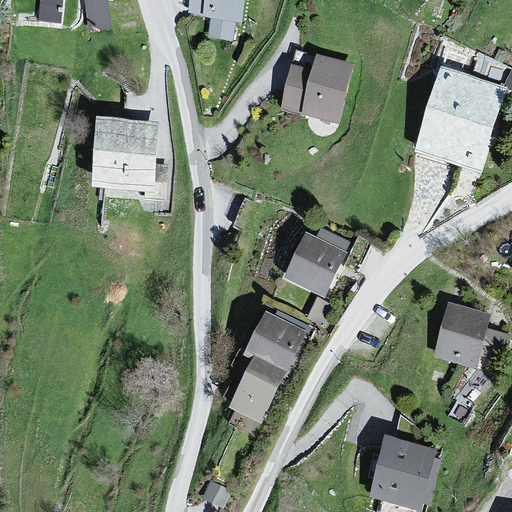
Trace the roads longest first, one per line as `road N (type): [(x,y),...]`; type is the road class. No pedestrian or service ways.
road 1 (unclassified): [(150,0),(195,151),(204,221),(207,372),(176,511)]
road 2 (unclassified): [(253,511),(373,288),(511,191)]
